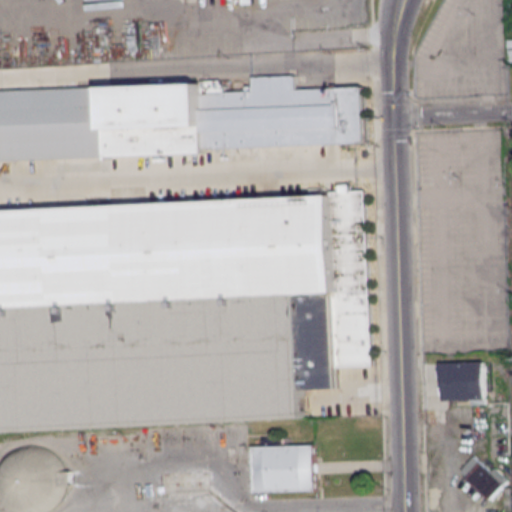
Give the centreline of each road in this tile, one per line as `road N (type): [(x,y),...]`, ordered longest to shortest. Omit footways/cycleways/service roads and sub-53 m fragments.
road 1 (secondary): [(401,511),(391,29)]
road 2 (residential): [(391,117),(511,112)]
